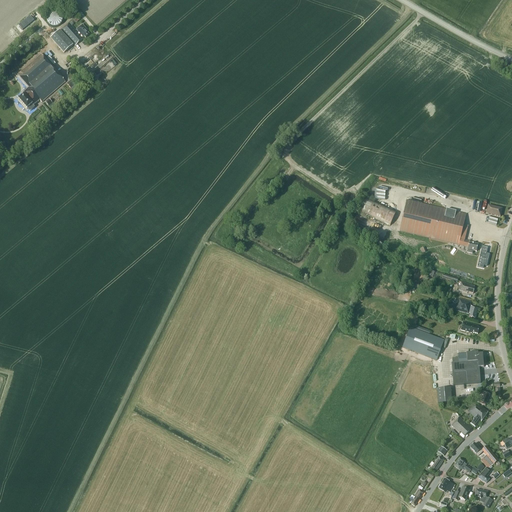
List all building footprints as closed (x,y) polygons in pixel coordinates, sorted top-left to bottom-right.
[(83,39),(69,23),(61,31),(75,46),(83,39)] [(83,37),(84,36),(86,38),(89,35),(88,33),(89,32),(82,25),(76,30),(83,37)] [(74,45),(60,30),(51,38),(64,53),(74,45)] [(41,54),(18,75),(29,88),(23,94),(24,95),(19,100),(27,109),(28,109),(30,111),(35,107),(33,106),(40,100),(42,103),(65,82),(41,54)] [(77,87),(72,80),(67,84),(73,91),(77,87)] [(396,212),(363,197),(357,211),(390,226),(396,212)] [(472,251),(476,252),(478,245),(470,243),(470,242),(464,240),(467,227),(464,226),(464,225),(465,219),(466,216),(466,215),(466,214),(407,200),(399,231),(468,247),(468,250),(467,252),(472,254),(472,251)] [(486,214),(488,214),(500,217),(502,209),(488,206),(486,214)] [(458,279),(443,274),(442,278),(457,283),(458,279)] [(475,288),(474,288),(475,286),(461,282),(459,290),(467,293),(468,292),(473,294),(475,288)] [(469,317),(475,318),(478,308),(470,306),(471,302),(459,299),(456,311),(470,315),(469,317)] [(479,329),(478,328),(478,326),(463,322),(461,330),(472,334),(472,333),(478,334),(479,329)] [(444,341),(410,328),(402,348),(436,361),(444,341)] [(483,354),(478,354),(478,352),(458,354),(458,358),(456,358),(456,359),(452,359),(453,363),(452,364),(453,385),(480,383),(479,368),(484,367),(483,354)] [(452,402),(451,387),(437,388),(438,403),(452,402)] [(483,392),(480,397),(479,397),(476,402),(480,403),(480,404),(485,406),(490,394),(486,393),(485,393),(483,392)] [(488,412),(474,402),(467,412),(475,418),(470,424),(475,428),(480,421),(481,422),(488,412)] [(466,425),(467,425),(459,417),(451,426),(459,433),(461,432),(465,436),(469,431),(466,428),(466,425)] [(511,439),(508,439),(503,442),(506,449),(511,446),(511,439)] [(483,452),(486,456),(481,460),(488,469),(489,468),(490,469),(491,468),(491,467),(498,461),(487,446),(482,450),(481,449),(481,450),(475,443),(470,448),(476,454),(478,456),(483,452)] [(447,451),(441,447),(438,452),(444,456),(447,451)] [(432,467),(436,470),(443,460),(439,457),(432,467)] [(454,466),(460,470),(461,469),(463,470),(464,469),(466,465),(465,464),(466,463),(460,458),(454,466)] [(477,467),(481,471),(485,466),(481,463),(477,467)] [(490,479),(487,477),(491,471),(486,468),(482,473),(478,478),(486,483),(490,479)] [(455,485),(444,479),(438,488),(446,493),(447,491),(450,493),(455,485)] [(469,491),(462,489),(460,494),(456,493),(454,500),(458,502),(459,499),(466,501),(469,491)] [(477,490),(476,495),(478,496),(477,498),(481,499),(481,500),(485,503),(483,506),(488,509),(492,501),(488,498),(487,499),(486,498),(488,492),(483,490),(483,491),(477,490)] [(419,491),(411,504),(414,506),(423,493),(419,491)]
